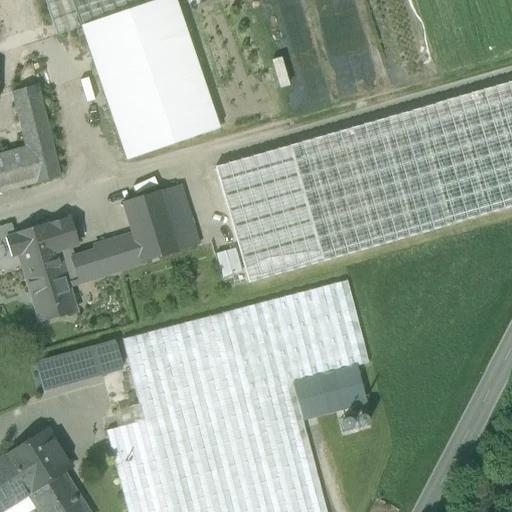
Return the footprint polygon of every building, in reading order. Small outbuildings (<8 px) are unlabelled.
[(42,0),(55,37),(81,29),(165,0),(42,0)] [(172,0),(165,0),(81,29),(126,161),(217,130),(172,0)] [(313,75),(295,77),(295,72),(286,73),(288,91),(314,88),(313,75)] [(511,84),(223,167),(256,282),(511,209),(511,84)] [(59,178),(36,87),(11,94),(25,148),(24,149),(35,185),(59,178)] [(0,155),(0,194),(35,185),(24,149),(0,155)] [(180,186),(159,193),(174,239),(195,233),(180,186)] [(159,193),(121,204),(133,241),(140,264),(178,253),(174,239),(159,193)] [(47,226),(14,236),(14,237),(5,239),(11,259),(19,256),(23,267),(57,257),(64,282),(77,279),(78,278),(73,260),(69,249),(77,247),(69,219),(47,226)] [(195,233),(174,239),(178,253),(205,245),(201,231),(195,233)] [(133,241),(96,253),(103,275),(140,264),(133,241)] [(73,260),(78,278),(77,279),(78,283),(103,275),(96,253),(73,260)] [(57,257),(23,267),(40,324),(74,314),(64,282),(57,257)] [(346,282),(221,315),(242,397),(291,384),(367,364),(346,282)] [(221,315),(121,342),(143,423),(242,397),(221,315)] [(82,358),(53,367),(59,388),(88,380),(82,358)] [(53,367),(36,371),(42,393),(59,388),(53,367)] [(143,423),(105,433),(126,511),(324,511),(291,384),(242,397),(143,423)] [(46,432),(4,458),(28,496),(31,502),(66,480),(62,474),(70,469),(46,432)] [(4,458),(0,460),(0,511),(1,511),(28,496),(4,458)] [(85,511),(66,480),(31,502),(37,511),(85,511)]
